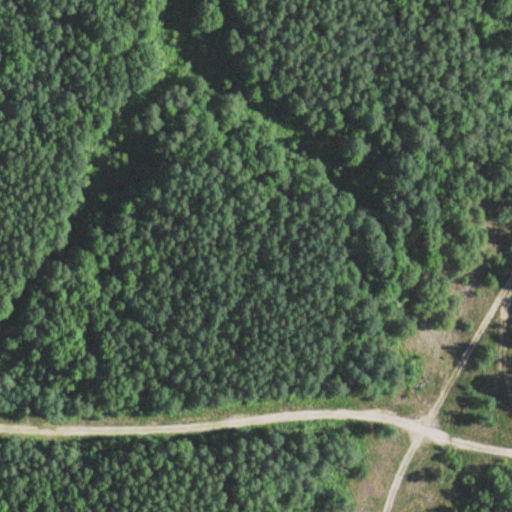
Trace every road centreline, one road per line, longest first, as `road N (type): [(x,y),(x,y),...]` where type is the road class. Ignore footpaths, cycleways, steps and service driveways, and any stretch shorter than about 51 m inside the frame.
road 1 (track): [(0,429),(214,428),(375,416),(511,448)]
road 2 (track): [(443,398),(511,281)]
road 3 (track): [(385,511),(410,444),(443,398)]
